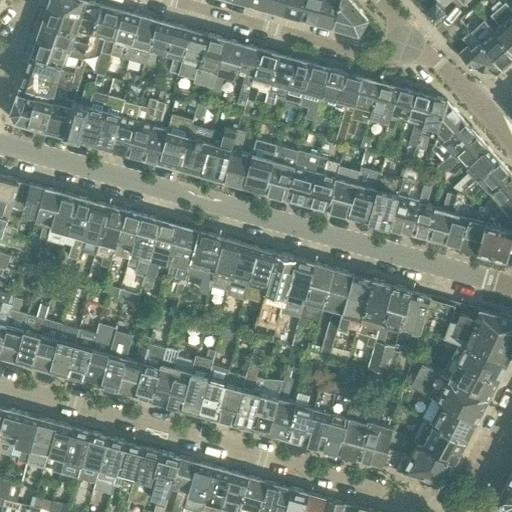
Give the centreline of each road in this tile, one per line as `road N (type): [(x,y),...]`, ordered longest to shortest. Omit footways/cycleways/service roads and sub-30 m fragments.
road 1 (residential): [(511,288),(0,146)]
road 2 (residential): [(0,383),(446,511)]
road 3 (residential): [(412,39),(398,56),(370,61),(166,0)]
